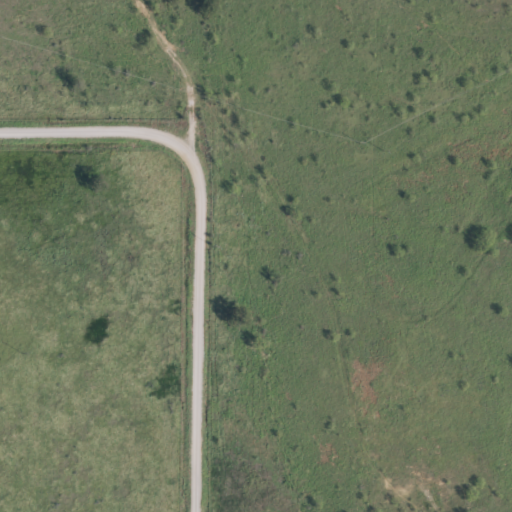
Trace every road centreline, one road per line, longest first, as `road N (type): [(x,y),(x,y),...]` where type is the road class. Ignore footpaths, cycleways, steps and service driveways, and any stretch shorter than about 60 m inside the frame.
road 1 (residential): [(199,511),(197,175)]
road 2 (residential): [(197,175),(182,151),(159,138),(0,134)]
